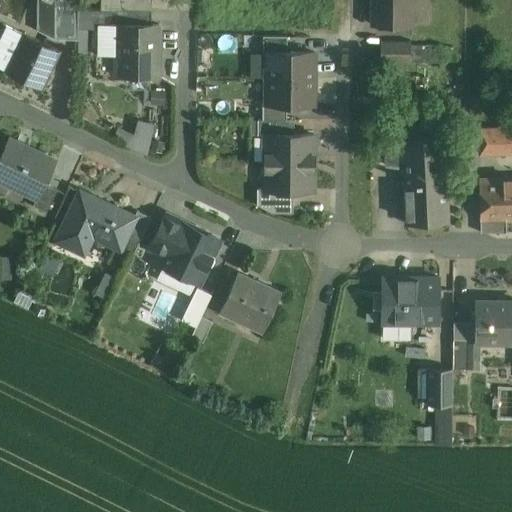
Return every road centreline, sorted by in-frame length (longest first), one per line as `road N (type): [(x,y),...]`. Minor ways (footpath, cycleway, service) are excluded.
road 1 (residential): [(341,247),(343,38)]
road 2 (residential): [(0,102),(182,187)]
road 3 (residential): [(182,187),(182,16)]
road 4 (residential): [(182,187),(258,224),(341,247)]
road 5 (residential): [(341,247),(511,247)]
